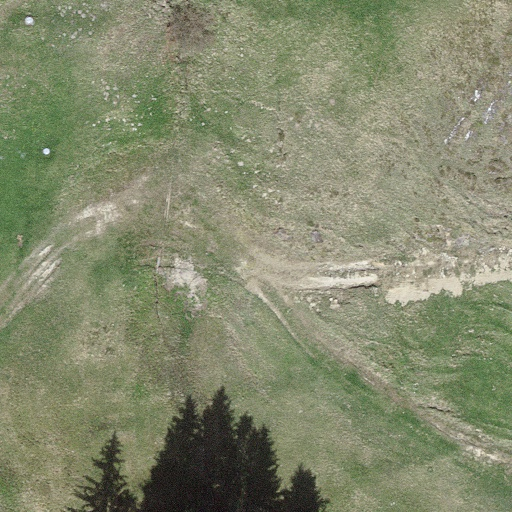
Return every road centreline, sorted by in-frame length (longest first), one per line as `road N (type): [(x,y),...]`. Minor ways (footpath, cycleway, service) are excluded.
road 1 (track): [(511,475),(354,385),(270,297),(258,267),(232,239),(195,214),(157,202),(99,216),(0,317)]
road 2 (track): [(511,266),(301,283),(258,267)]
